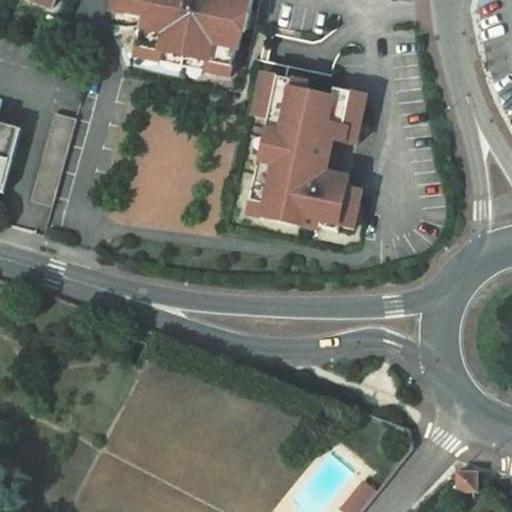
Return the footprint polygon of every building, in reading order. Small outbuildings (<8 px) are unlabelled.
[(29,0),(53,9),(56,0),(29,0)] [(206,73),(230,78),(236,50),(234,49),(235,44),(241,41),(243,30),(237,29),(239,17),(249,19),(253,0),(115,0),(116,1),(132,4),(129,18),(144,21),(136,58),(160,63),(162,55),(208,64),(206,73)] [(132,4),(116,1),(113,14),(129,18),(132,4)] [(208,64),(162,55),(160,63),(206,73),(208,64)] [(324,230),(339,233),(340,227),(355,230),(362,193),(348,190),(349,183),(347,179),(336,177),(339,164),(341,165),(345,144),(346,139),(351,136),(353,138),(360,133),(367,97),(335,91),(333,100),(306,94),(308,85),(263,76),(257,104),(272,107),(269,121),(266,137),(277,139),(273,161),(261,159),(252,203),(267,206),(264,217),(271,218),(271,221),(293,226),(294,223),(306,226),(308,219),(325,223),(324,230)] [(254,118),(269,121),(272,107),(257,104),(254,118)] [(78,120),(56,114),(32,202),(53,208),(78,120)] [(0,166),(10,128),(0,125),(0,166)] [(346,139),(345,144),(357,147),(360,133),(353,138),(351,136),(346,139)] [(277,139),(266,137),(261,159),(273,161),(277,139)] [(264,217),(267,206),(252,203),(249,217),(264,220),(264,217)] [(458,493),(478,493),(478,474),(458,473),(458,493)] [(359,511),(375,493),(364,484),(342,510),(344,511),(359,511)]
